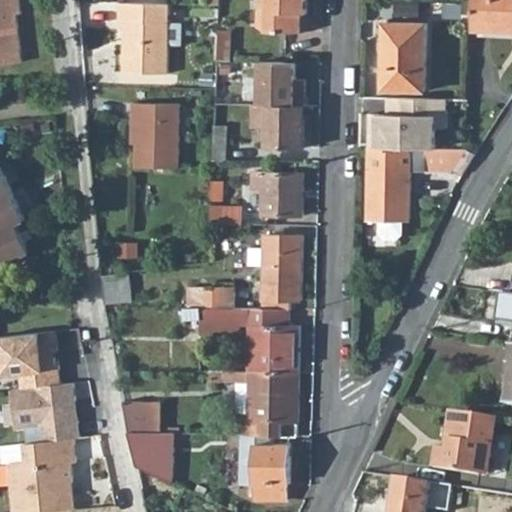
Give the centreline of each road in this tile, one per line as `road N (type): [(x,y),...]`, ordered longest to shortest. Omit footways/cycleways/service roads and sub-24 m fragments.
road 1 (residential): [(345,0),(337,445)]
road 2 (residential): [(337,445),(511,138)]
